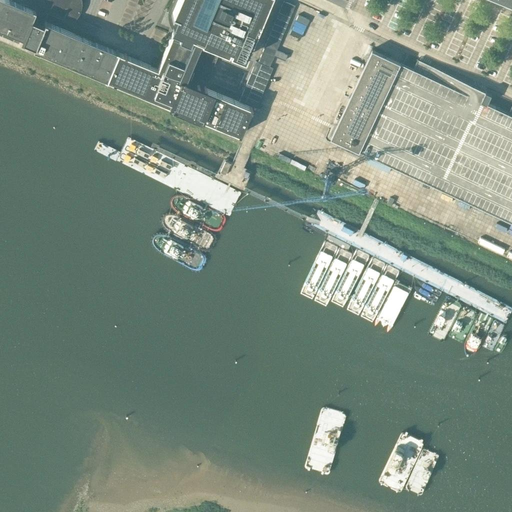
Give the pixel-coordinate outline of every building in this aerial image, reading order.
[(0,0),(0,26),(23,36),(34,9),(32,8),(31,10),(7,0),(0,0)] [(129,55),(45,20),(48,13),(49,10),(61,15),(67,0),(24,0),(36,5),(35,6),(35,7),(34,9),(23,36),(22,39),(34,44),(32,48),(116,83),(129,55)] [(178,15),(177,17),(176,17),(175,17),(174,17),(173,17),(173,18),(172,18),(172,19),(171,20),(172,21),(172,22),(172,23),(173,24),(174,24),(172,29),(173,29),(213,47),(220,49),(221,48),(227,51),(229,48),(231,48),(229,52),(244,58),(268,0),(176,0),(171,14),(172,14),(172,12),(178,15)] [(285,60),(273,88),(301,99),(333,21),(305,10),(287,54),(276,50),(294,5),(283,1),(258,62),(269,66),(274,55),(285,60)] [(207,81),(220,49),(173,29),(161,57),(157,67),(151,64),(129,55),(116,83),(173,107),(240,135),(251,106),(198,84),(200,78),(207,81)] [(360,150),(402,62),(373,49),(332,137),(360,150)]
